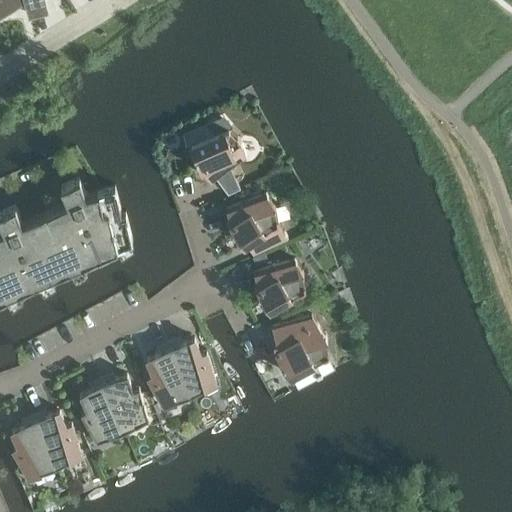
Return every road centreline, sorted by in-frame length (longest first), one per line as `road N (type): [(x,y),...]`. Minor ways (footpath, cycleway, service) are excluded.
road 1 (residential): [(0,390),(196,275)]
road 2 (residential): [(0,76),(117,0)]
